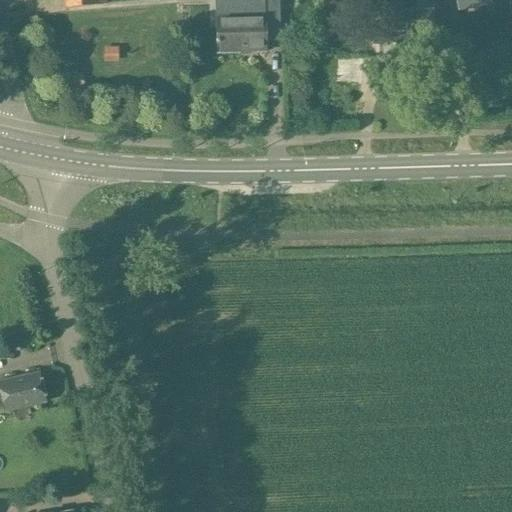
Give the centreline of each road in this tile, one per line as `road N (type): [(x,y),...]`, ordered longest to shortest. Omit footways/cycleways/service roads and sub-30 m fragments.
road 1 (tertiary): [(33,155),(112,168),(291,172),(511,165)]
road 2 (unclassified): [(112,511),(33,155)]
